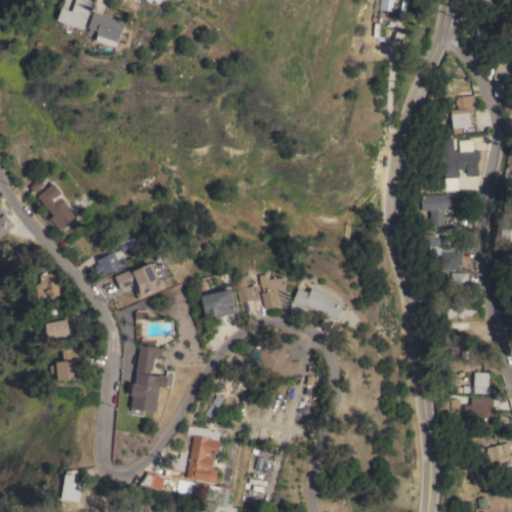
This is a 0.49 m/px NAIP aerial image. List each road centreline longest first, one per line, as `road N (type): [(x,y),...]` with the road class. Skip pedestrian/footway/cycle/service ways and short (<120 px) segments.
road 1 (residential): [(0,184),(101,305),(109,346),(99,456),(117,474),(147,458),(227,344),(254,324),(285,323),(317,337),(333,365),(332,406),(311,511)]
road 2 (residential): [(427,511),(422,376),(391,218),(404,135)]
road 3 (residential): [(511,381),(481,283),(481,217),(502,105)]
